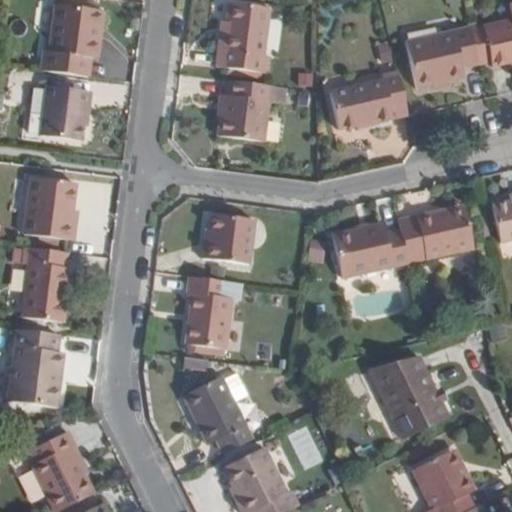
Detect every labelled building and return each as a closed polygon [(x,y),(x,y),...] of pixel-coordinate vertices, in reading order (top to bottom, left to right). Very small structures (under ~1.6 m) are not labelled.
[(227,2),(226,21),(222,49),(217,48),(215,66),(266,72),(268,55),(261,54),(268,6),(227,2)] [(41,69),(88,75),(89,59),(94,27),(100,28),(102,11),(56,3),(49,52),(44,50),(41,69)] [(511,58),(511,20),(484,26),(491,59),(493,66),(508,63),(507,59),(511,58)] [(222,49),(226,21),(221,21),(217,48),(222,49)] [(461,67),(479,64),(479,62),(470,25),(405,39),(417,88),(464,78),(461,67)] [(484,26),(471,29),(479,62),(491,59),(484,26)] [(94,27),(89,59),(96,60),(100,28),(94,27)] [(387,56),(384,40),(374,43),(379,58),(387,56)] [(392,118),(408,115),(398,70),(381,74),(382,80),(330,91),(337,127),(357,123),(375,119),(391,115),(392,118)] [(263,142),(270,85),(229,80),(226,95),(222,95),(220,112),(225,113),(222,136),(263,142)] [(84,107),(87,107),(89,91),(46,84),(39,134),(80,141),(81,125),(84,107)] [(376,124),(375,119),(357,123),(358,128),(376,124)] [(73,241),(75,225),(68,223),(70,210),(73,183),(34,177),(27,234),(73,241)] [(511,198),(510,199),(492,203),(500,242),(511,239),(511,198)] [(68,223),(75,225),(77,210),(70,210),(68,223)] [(474,249),(465,210),(435,217),(434,212),(415,216),(398,220),(400,230),(407,263),(407,264),(425,260),(474,249)] [(210,243),(206,243),(204,258),(248,264),(254,221),(213,215),(211,230),(210,243)] [(340,278),(407,263),(400,230),(382,234),(380,224),(330,235),(340,278)] [(310,242),(308,263),(323,264),(325,243),(310,242)] [(67,252),(23,247),(21,262),(28,264),(21,317),(65,322),(68,300),(62,299),(63,287),(67,252)] [(239,284),(187,277),(186,295),(191,295),(185,344),(225,349),(232,299),(238,299),(239,284)] [(62,299),(68,300),(70,288),(63,287),(62,299)] [(58,335),(17,329),(7,401),(57,407),(60,385),(52,384),(56,353),(58,335)] [(52,384),(60,385),(64,354),(56,353),(52,384)] [(441,403),(435,391),(418,356),(367,369),(402,440),(448,416),(441,403)] [(206,360),(183,357),(182,366),(190,367),(190,363),(205,366),(206,360)] [(221,381),(219,378),(185,394),(200,425),(197,427),(206,445),(215,441),(221,454),(250,441),(232,403),(246,397),(235,374),(221,381)] [(441,388),(435,391),(441,403),(446,400),(441,388)] [(185,394),(181,396),(197,427),(200,425),(185,394)] [(304,471),(324,461),(307,426),(287,435),(304,471)] [(50,511),(55,511),(90,495),(79,474),(73,461),(77,459),(64,433),(26,452),(31,463),(27,465),(50,511)] [(451,447),(447,449),(459,474),(463,472),(451,447)] [(282,511),(297,505),(289,490),(284,493),(261,448),(223,467),(231,484),(237,495),(233,497),(239,511),(282,511)] [(424,511),(467,511),(471,510),(464,493),(471,488),(463,472),(459,474),(447,449),(409,468),(429,509),(424,511)] [(73,461),(79,474),(82,472),(77,459),(73,461)] [(237,495),(231,484),(228,486),(233,497),(237,495)]
